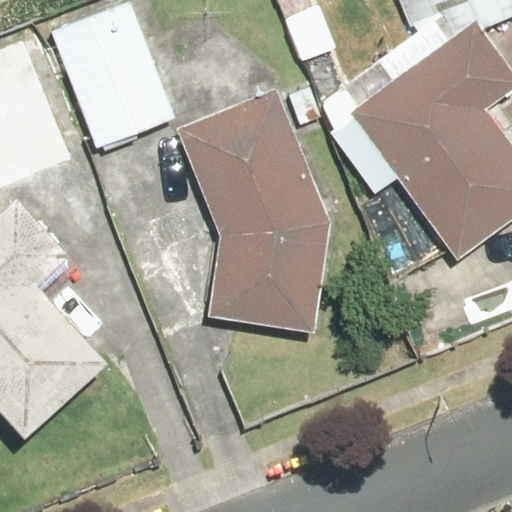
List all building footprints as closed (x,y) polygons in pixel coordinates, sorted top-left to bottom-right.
[(140,0),(59,28),(102,150),(183,122),(140,0)] [(325,0),(284,0),(305,58),(341,46),(325,0)] [(511,84),(467,21),(341,109),(447,260),(511,214),(511,151),(482,108),(511,86),(511,84)] [(34,29),(0,41),(0,190),(0,191),(83,159),(34,29)] [(169,129),(211,239),(200,319),(305,334),(321,226),(269,91),(169,129)] [(4,192),(0,195),(0,427),(4,432),(85,360),(19,287),(58,253),(4,192)]
